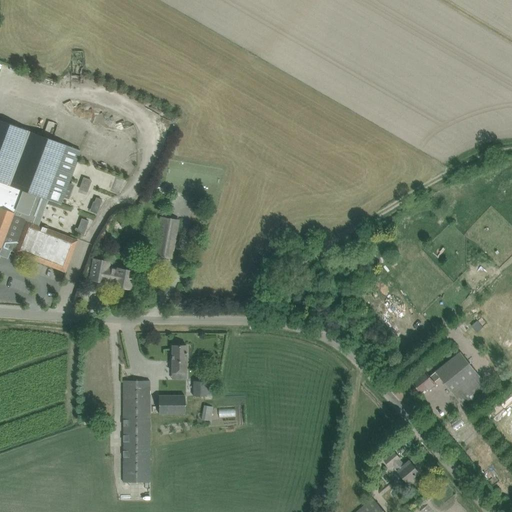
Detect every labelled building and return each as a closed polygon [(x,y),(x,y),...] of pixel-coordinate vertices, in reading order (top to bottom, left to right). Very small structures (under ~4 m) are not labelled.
[(81,78),(82,51),(72,50),(70,77),(81,78)] [(107,122),(110,129),(119,125),(116,118),(107,122)] [(0,247),(14,253),(51,267),(65,272),(77,240),(39,225),(48,200),(60,205),(80,150),(0,119),(0,247)] [(127,149),(132,141),(121,135),(116,143),(127,149)] [(116,177),(114,185),(121,187),(124,180),(116,177)] [(171,257),(172,247),(177,220),(161,218),(157,244),(155,254),(171,257)] [(76,228),(74,233),(83,236),(88,221),(82,219),(78,229),(76,228)] [(129,289),(131,279),(132,271),(118,269),(118,271),(107,269),(108,262),(94,260),(92,269),(90,279),(104,282),(105,280),(116,282),(115,286),(119,287),(120,288),(124,289),(125,288),(129,289)] [(172,346),(171,372),(186,372),(186,346),(172,346)] [(435,371),(436,372),(429,377),(426,372),(413,382),(421,393),(426,389),(428,391),(436,385),(434,382),(440,377),(465,408),(489,389),(460,352),(435,371)] [(123,482),(149,482),(149,401),(149,381),(123,380),(123,390),(123,401),(123,482)] [(193,380),(193,395),(213,396),(213,380),(193,380)] [(184,396),(159,396),(159,413),(184,413),(184,396)] [(205,422),(214,424),(216,408),(208,407),(205,422)] [(480,438),(488,432),(483,427),(476,433),(480,438)] [(408,482),(412,479),(419,473),(410,461),(404,465),(399,459),(400,458),(394,451),(387,458),(385,460),(390,466),(393,464),(408,482)] [(383,511),(373,499),(356,511),(383,511)]
